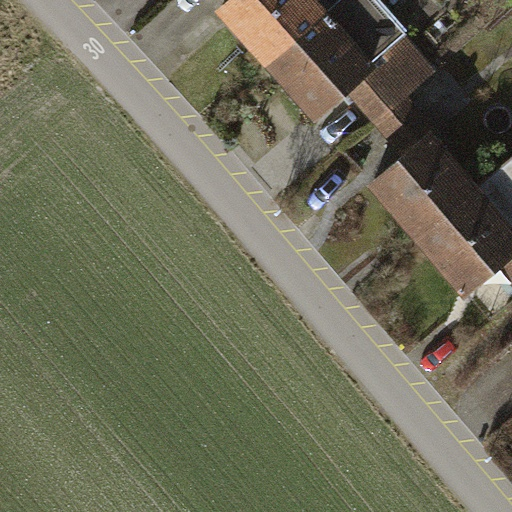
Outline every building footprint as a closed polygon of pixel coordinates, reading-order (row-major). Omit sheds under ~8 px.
[(227,0),(221,6),(278,69),(339,14),(326,0),(227,0)] [(278,69),(333,131),(377,92),(416,56),(429,45),(388,0),(355,0),(339,14),(278,69)] [(448,93),(416,56),(377,92),(408,128),(432,107),(448,93)] [(432,107),(408,128),(443,167),(460,152),(466,146),(432,107)] [(401,204),(444,252),(503,200),(460,152),(443,167),(401,204)] [(444,252),(487,300),(511,278),(511,191),(503,200),(444,252)]
